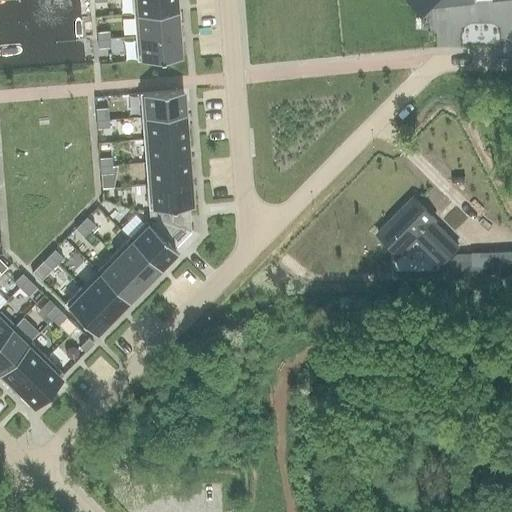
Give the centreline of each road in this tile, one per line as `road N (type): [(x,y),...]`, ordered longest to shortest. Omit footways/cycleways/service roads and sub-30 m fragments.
road 1 (unclassified): [(248,253),(441,59),(511,60)]
road 2 (unclassified): [(38,467),(248,253)]
road 3 (residential): [(228,0),(248,253)]
